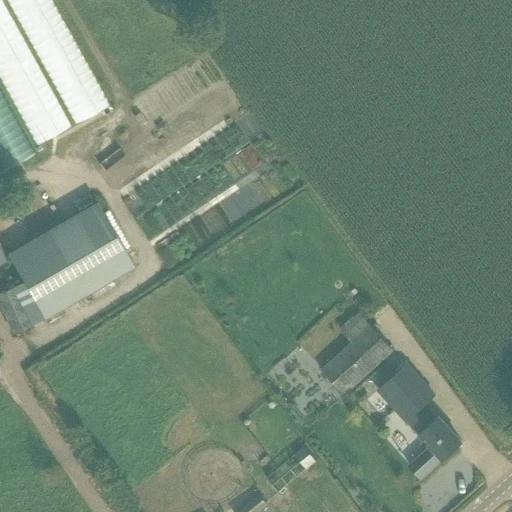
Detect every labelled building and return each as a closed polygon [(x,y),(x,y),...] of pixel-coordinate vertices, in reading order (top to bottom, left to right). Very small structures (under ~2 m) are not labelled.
[(0,0),(0,81),(35,145),(70,126),(0,0)] [(50,0),(4,0),(74,124),(109,105),(50,0)] [(97,203),(7,255),(43,318),(133,265),(97,203)] [(0,293),(0,295),(6,307),(17,331),(32,325),(20,300),(14,287),(0,293)] [(364,316),(377,305),(370,296),(357,307),(364,316)] [(344,300),(334,308),(342,317),(352,309),(351,307),(344,300)] [(320,369),(344,396),(392,350),(358,313),(339,329),(350,342),(320,369)] [(430,447),(410,466),(420,477),(441,458),(442,459),(460,442),(438,417),(433,422),(420,407),(432,395),(406,365),(378,390),(430,447)] [(303,446),(295,454),(306,467),(315,460),(303,446)] [(334,450),(323,457),(332,469),(343,461),(334,450)] [(257,511),(266,505),(259,495),(237,511),(257,511)]
